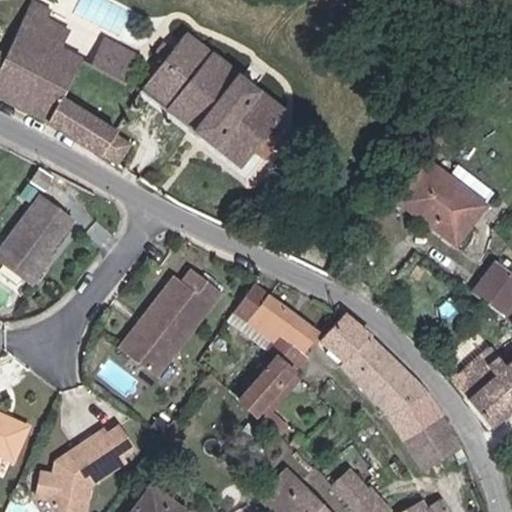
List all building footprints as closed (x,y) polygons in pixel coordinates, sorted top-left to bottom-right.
[(94,53),(98,54),(129,70),(145,44),(64,0),(27,0),(19,12),(1,40),(0,39),(0,79),(108,149),(128,124),(115,116),(57,81),(65,67),(79,45),(94,53)] [(2,3),(0,7),(0,39),(1,40),(19,12),(2,3)] [(236,68),(235,67),(189,31),(177,44),(170,39),(156,52),(163,60),(145,83),(144,84),(239,160),(254,145),(264,153),(285,130),(273,122),(287,105),(252,79),(249,77),(236,68)] [(83,74),(98,54),(94,53),(79,45),(65,67),(83,74)] [(249,77),(252,79),(265,63),(250,51),(235,67),(236,68),(249,77)] [(438,191),(497,226),(505,216),(449,175),(438,191)] [(497,226),(438,191),(421,214),(476,255),(497,226)] [(60,207),(13,266),(49,293),(63,276),(58,272),(90,231),(60,207)] [(488,303),(511,321),(511,273),(488,303)] [(171,388),(235,302),(205,280),(196,293),(188,287),(133,360),(171,388)] [(270,293),(256,311),(271,323),(285,305),(270,293)] [(292,364),(312,383),(330,363),(327,360),(337,342),(286,303),(285,305),(271,323),(295,342),(283,357),(292,364)] [(386,348),(364,326),(341,351),(362,377),(386,348)] [(404,426),(438,399),(386,348),(362,377),(404,426)] [(487,407),(511,434),(511,433),(511,353),(471,388),(487,407)] [(312,383),(292,364),(256,409),(273,426),(312,383)] [(422,453),(458,430),(438,399),(404,426),(422,453)] [(25,469),(40,439),(0,419),(0,463),(3,458),(25,469)] [(422,453),(443,483),(469,466),(473,471),(481,466),(479,463),(477,459),(458,430),(422,453)] [(100,511),(105,495),(139,473),(136,468),(149,460),(134,437),(121,446),(118,440),(85,463),(83,467),(76,473),(71,472),(61,509),(63,511),(100,511)] [(292,445),(307,459),(315,452),(300,437),(292,445)] [(342,511),(291,471),(287,477),(270,499),(267,504),(277,511),(342,511)] [(366,477),(342,495),(344,497),(359,511),(399,511),(386,494),(383,497),(366,477)] [(61,509),(67,485),(55,482),(48,506),(61,509)] [(183,511),(165,499),(155,511),(183,511)]
